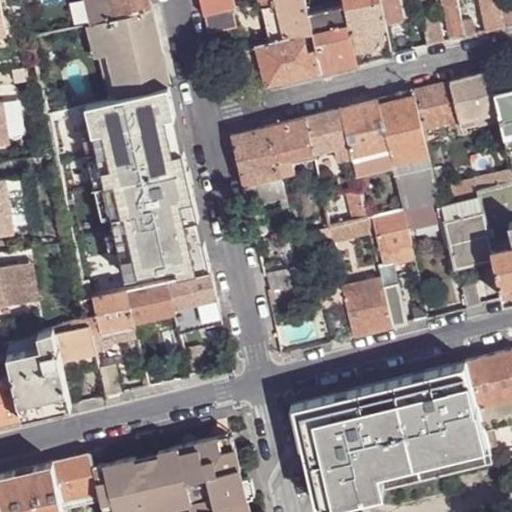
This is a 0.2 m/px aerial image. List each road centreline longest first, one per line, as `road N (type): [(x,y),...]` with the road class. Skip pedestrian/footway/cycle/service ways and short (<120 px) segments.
road 1 (residential): [(201,120),(511,47)]
road 2 (residential): [(260,383),(201,120)]
road 3 (residential): [(260,383),(0,444)]
road 4 (residential): [(511,321),(260,383)]
road 5 (residential): [(289,511),(260,383)]
road 6 (residential): [(201,120),(174,0)]
